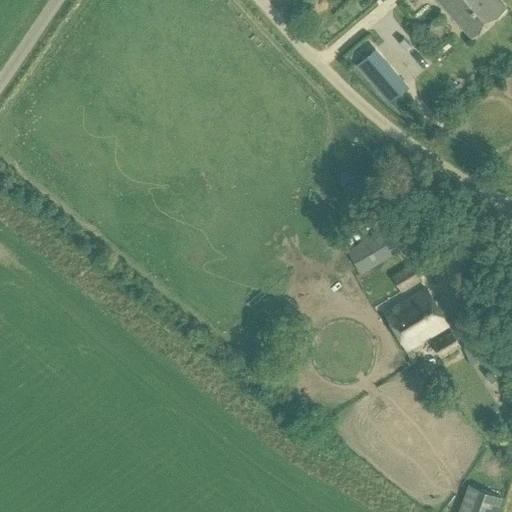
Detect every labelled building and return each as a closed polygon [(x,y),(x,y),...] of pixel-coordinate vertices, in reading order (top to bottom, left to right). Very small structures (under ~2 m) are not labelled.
[(437,0),(470,38),(504,9),(496,0),(437,0)] [(425,30),(436,43),(450,31),(440,18),(425,30)] [(388,71),(380,62),(372,53),(357,65),(374,84),(388,71)] [(340,239),(360,273),(395,252),(375,218),(340,239)] [(393,276),(400,290),(420,279),(413,266),(393,276)] [(385,313),(406,349),(447,325),(426,289),(385,313)] [(432,342),(440,359),(461,347),(452,331),(432,342)] [(500,511),(508,493),(485,485),(474,511),(500,511)]
